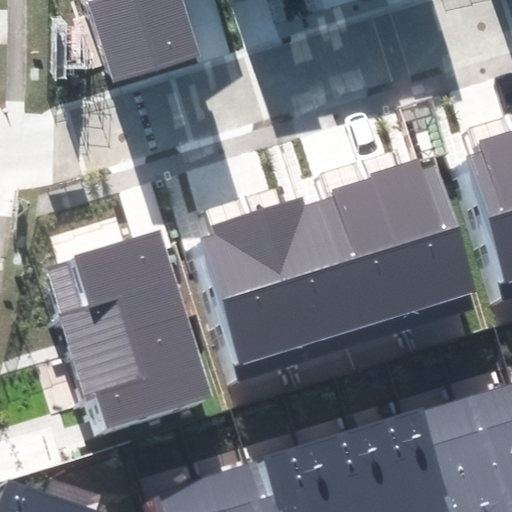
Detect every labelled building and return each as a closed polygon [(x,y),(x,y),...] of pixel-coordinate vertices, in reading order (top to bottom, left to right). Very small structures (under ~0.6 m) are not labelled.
[(199,56),(180,0),(87,0),(114,83),(199,56)] [(456,161),(498,300),(511,295),(511,133),(511,129),(474,141),(478,154),(456,161)] [(370,178),(415,328),(477,310),(434,165),(421,169),(418,158),(369,173),(370,178)] [(333,198),(306,206),(349,348),(415,328),(370,178),(331,190),(333,198)] [(303,198),(242,216),(287,366),(349,348),(306,206),(303,198)] [(232,383),(287,366),(242,216),(211,225),(215,236),(190,243),(232,383)] [(71,353),(187,317),(159,230),(43,266),(71,353)] [(212,396),(187,317),(71,353),(96,432),(212,396)] [(511,511),(511,382),(456,400),(491,511),(511,511)] [(491,511),(456,400),(404,416),(434,511),(491,511)] [(434,511),(404,416),(348,434),(373,511),(434,511)] [(373,511),(348,434),(295,451),(314,511),(373,511)] [(314,511),(295,451),(246,466),(260,511),(314,511)] [(260,511),(246,466),(197,482),(207,511),(260,511)] [(101,511),(6,479),(0,496),(0,511),(101,511)] [(207,511),(197,482),(143,499),(146,511),(207,511)]
